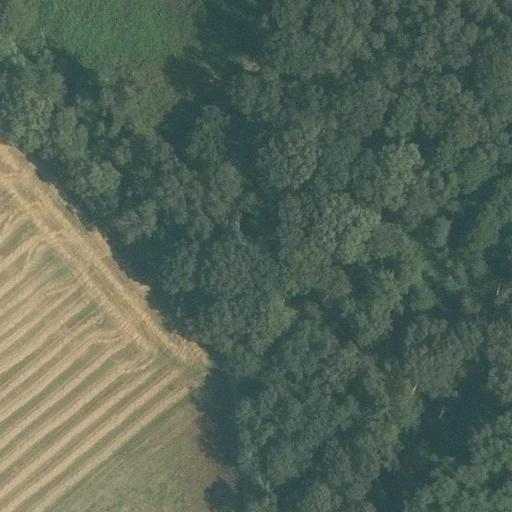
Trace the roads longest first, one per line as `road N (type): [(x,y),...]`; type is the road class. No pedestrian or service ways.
road 1 (track): [(220,344),(0,95)]
road 2 (track): [(291,261),(269,148),(267,0)]
road 3 (track): [(258,511),(235,363),(220,344)]
